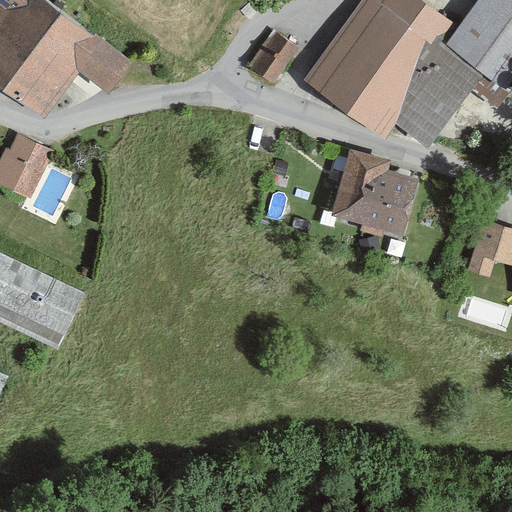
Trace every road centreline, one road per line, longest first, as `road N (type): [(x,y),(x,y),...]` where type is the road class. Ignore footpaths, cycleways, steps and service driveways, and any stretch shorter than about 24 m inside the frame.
road 1 (residential): [(511,183),(256,91),(162,86),(65,119),(28,121),(0,104)]
road 2 (track): [(298,0),(268,13),(226,64),(222,89)]
